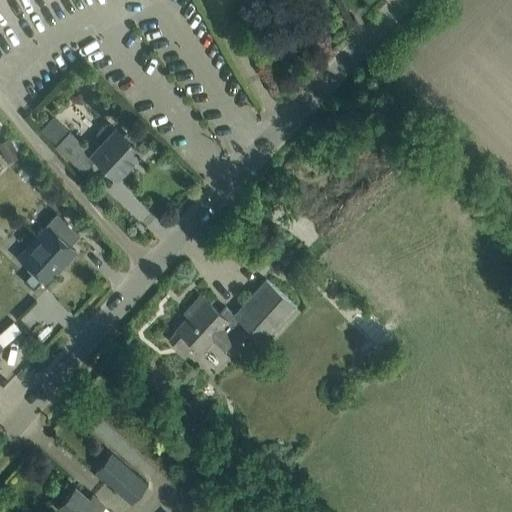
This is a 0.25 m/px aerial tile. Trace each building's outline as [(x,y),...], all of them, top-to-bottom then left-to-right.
[(116,176),(140,151),(118,130),(117,131),(109,123),(106,123),(102,125),(98,130),(96,133),(97,137),(105,144),(96,153),(73,132),(58,148),(83,171),(96,157),(116,176)] [(10,137),(0,141),(0,147),(7,162),(19,156),(10,137)] [(49,223),(18,256),(42,279),(59,260),(63,263),(76,250),(70,244),(79,234),(56,212),(48,221),(49,223)] [(177,329),(169,339),(184,352),(193,343),(201,351),(212,338),(224,349),(246,326),(264,342),(297,307),(266,278),(234,314),(230,310),(224,317),(199,295),(189,306),(194,310),(177,328),(177,329)] [(13,321),(0,331),(0,343),(2,346),(20,330),(13,321)] [(147,483),(108,448),(104,452),(107,455),(95,470),(131,501),(147,483)] [(99,511),(105,506),(92,494),(88,497),(75,485),(57,505),(64,511),(99,511)]
